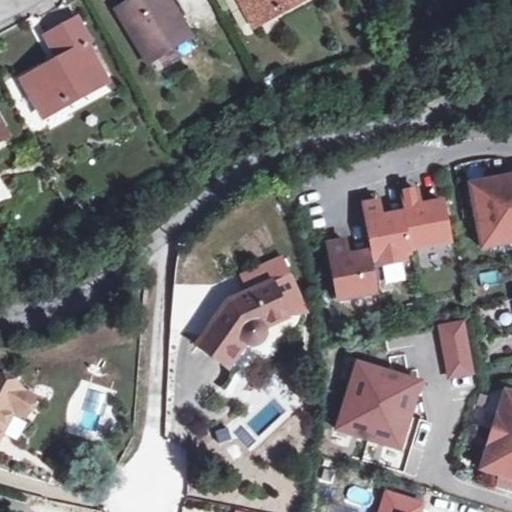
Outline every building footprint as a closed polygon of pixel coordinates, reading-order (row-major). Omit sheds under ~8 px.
[(146,57),(189,30),(171,0),(132,0),(117,9),(146,57)] [(242,0),(257,25),(301,0),(242,0)] [(106,81),(74,22),(48,36),(61,59),(24,80),(43,115),(106,81)] [(193,36),(189,30),(146,57),(150,63),(193,36)] [(511,183),(491,187),(497,220),(511,217),(511,183)] [(491,187),(456,194),(462,226),(497,220),(491,187)] [(405,200),(388,203),(391,222),(398,260),(438,252),(430,211),(408,215),(405,200)] [(367,210),(350,213),(358,260),(360,270),(399,263),(398,260),(391,222),(370,226),(367,210)] [(511,217),(497,220),(503,252),(511,250),(511,217)] [(497,220),(462,226),(468,259),(503,252),(497,220)] [(333,249),(316,252),(326,309),(366,302),(360,270),(358,260),(336,265),(333,249)] [(235,285),(245,300),(264,289),(282,326),(298,317),(272,265),(235,285)] [(220,377),(235,358),(239,359),(244,358),(248,356),(252,353),(253,351),(255,346),(255,344),(255,339),(282,326),(264,289),(245,300),(221,313),(190,358),(220,377)] [(460,326),(436,330),(445,381),(469,376),(460,326)] [(375,381),(348,373),(337,406),(365,414),(375,381)] [(409,392),(375,381),(365,414),(399,425),(409,392)] [(14,429),(25,410),(0,397),(0,429),(3,424),(14,429)] [(511,444),(511,405),(490,398),(478,437),(511,448),(511,444)] [(365,414),(337,406),(328,438),(356,447),(365,414)] [(399,425),(365,414),(356,447),(390,457),(399,425)] [(478,437),(465,476),(498,487),(511,448),(478,437)] [(511,448),(498,487),(511,491),(511,448)] [(410,511),(412,509),(377,497),(371,511),(410,511)]
